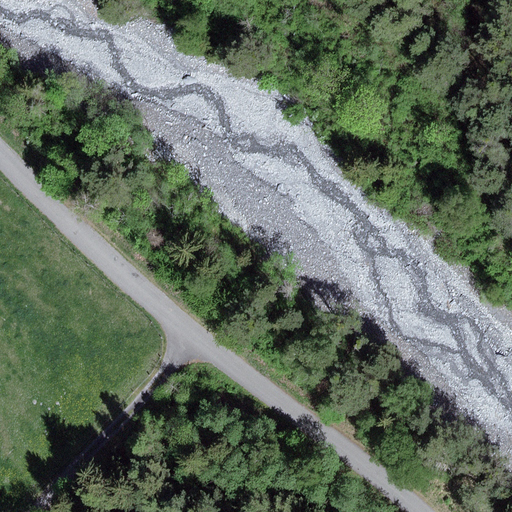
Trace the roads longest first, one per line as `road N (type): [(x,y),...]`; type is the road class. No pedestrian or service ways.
road 1 (track): [(0,152),(210,349),(413,511)]
road 2 (track): [(46,502),(196,336)]
